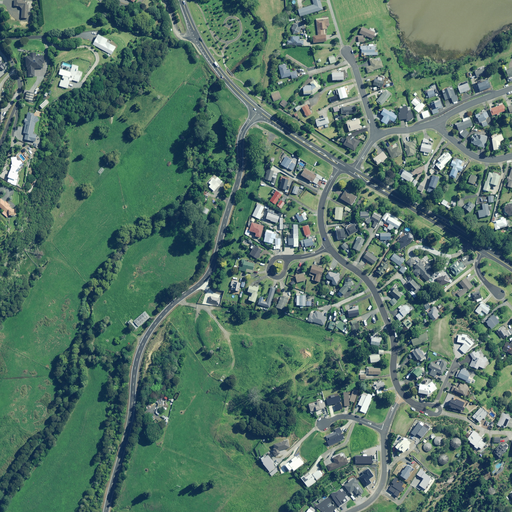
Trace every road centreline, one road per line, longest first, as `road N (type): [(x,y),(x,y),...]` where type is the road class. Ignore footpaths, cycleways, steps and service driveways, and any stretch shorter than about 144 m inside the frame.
road 1 (primary): [(105,511),(140,349),(163,312),(209,271),(237,182),(241,133),(258,110)]
road 2 (residential): [(328,245),(372,287),(394,341),(392,366),(403,394)]
road 3 (secondary): [(353,171),(483,249)]
road 4 (primary): [(258,110),(222,75),(181,0)]
